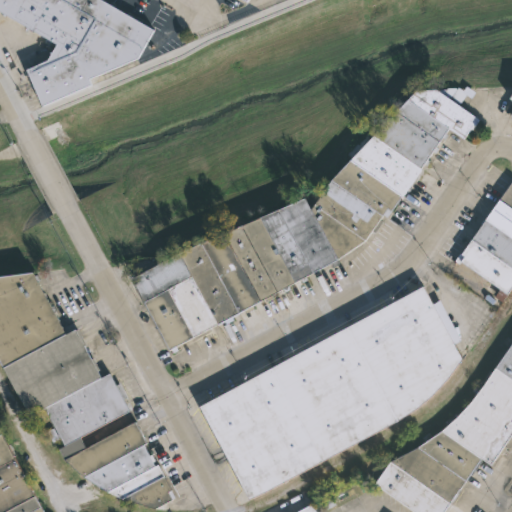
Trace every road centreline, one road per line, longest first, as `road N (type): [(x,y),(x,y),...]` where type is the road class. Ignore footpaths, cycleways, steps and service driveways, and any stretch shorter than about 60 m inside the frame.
road 1 (residential): [(169,399),(333,316),(400,272),(488,150)]
road 2 (residential): [(227,511),(68,207)]
